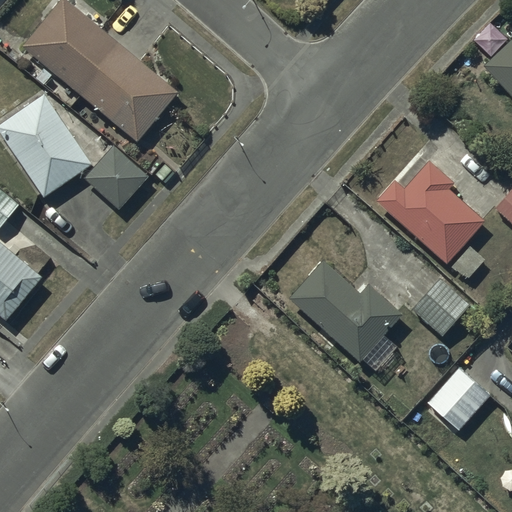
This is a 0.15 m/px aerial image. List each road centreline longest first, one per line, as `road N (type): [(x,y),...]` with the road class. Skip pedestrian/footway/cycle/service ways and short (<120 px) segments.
road 1 (residential): [(0,473),(325,99)]
road 2 (residential): [(207,0),(325,99)]
road 3 (residential): [(325,99),(423,0)]
